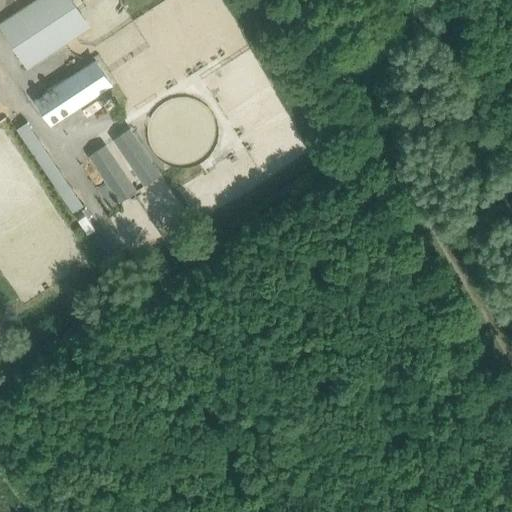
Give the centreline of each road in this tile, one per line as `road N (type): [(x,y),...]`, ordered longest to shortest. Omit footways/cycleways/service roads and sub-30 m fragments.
road 1 (unknown): [(511,358),(298,0)]
road 2 (track): [(511,406),(360,151)]
road 3 (track): [(345,123),(273,0)]
